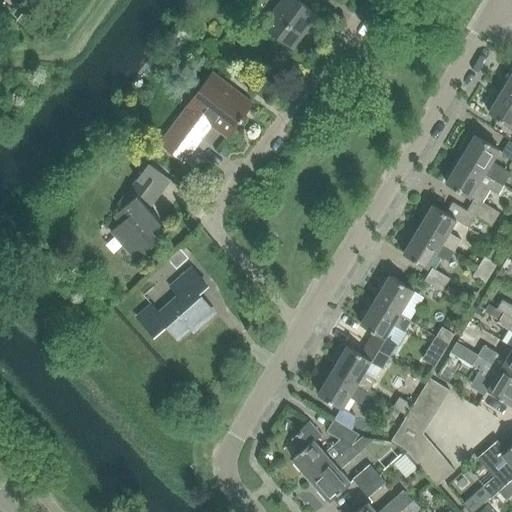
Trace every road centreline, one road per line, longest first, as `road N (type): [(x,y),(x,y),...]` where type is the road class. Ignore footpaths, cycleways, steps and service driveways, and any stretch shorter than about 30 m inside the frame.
road 1 (residential): [(300,334),(205,217),(372,0)]
road 2 (residential): [(300,334),(499,2)]
road 3 (residential): [(253,511),(231,480),(232,453),(300,334)]
